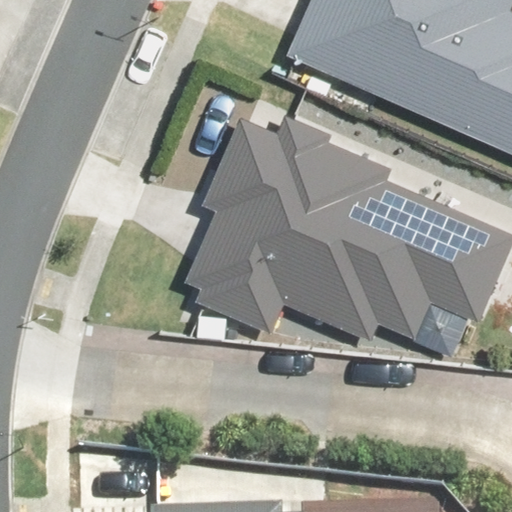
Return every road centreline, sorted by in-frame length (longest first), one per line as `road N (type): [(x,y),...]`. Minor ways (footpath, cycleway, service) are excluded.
road 1 (residential): [(0,329),(511,391)]
road 2 (residential): [(0,214),(16,157),(95,0)]
